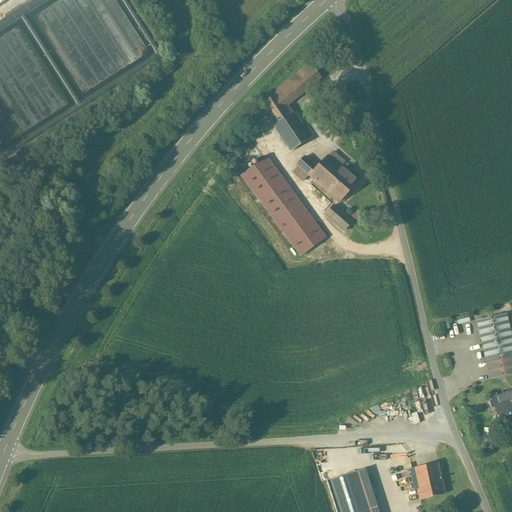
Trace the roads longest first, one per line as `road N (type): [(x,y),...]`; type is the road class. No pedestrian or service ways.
road 1 (secondary): [(1,455),(37,373),(150,190),(263,56),(327,0)]
road 2 (unclassified): [(456,438),(356,50),(331,0)]
road 3 (unclassified): [(456,438),(1,455)]
